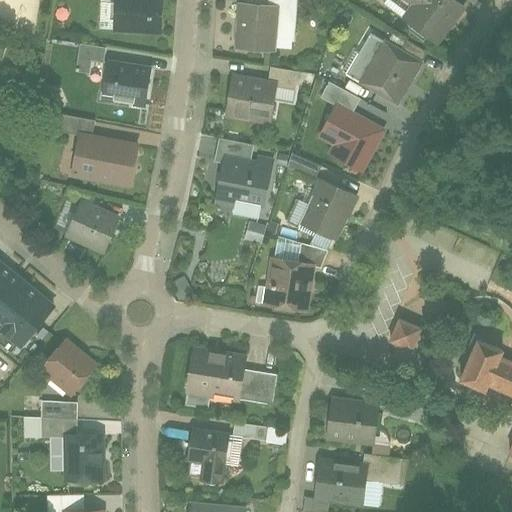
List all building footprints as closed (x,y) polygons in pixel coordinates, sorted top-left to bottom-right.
[(117,0),(115,31),(163,35),(165,0),(117,0)] [(403,18),(428,38),(458,2),(454,0),(413,0),(416,2),(403,18)] [(237,3),(235,52),(278,55),(280,5),(237,3)] [(363,85),(402,106),(426,62),(387,41),(363,85)] [(103,100),(148,108),(154,73),(110,65),(103,100)] [(230,119),(275,128),(283,86),(239,77),(230,119)] [(329,156),(363,173),(386,127),(353,111),(360,97),(328,81),(320,98),(333,104),(316,137),(334,146),(329,156)] [(75,180),(130,191),(139,146),(84,134),(75,180)] [(229,155),(220,209),(268,218),(279,158),(255,154),(254,159),(229,155)] [(322,180),(300,230),(334,245),(355,194),(322,180)] [(66,235),(107,254),(121,222),(81,203),(66,235)] [(249,222),(246,239),(262,243),(266,225),(249,222)] [(307,265),(273,260),(267,305),(300,310),(307,265)] [(0,327),(23,347),(55,308),(0,263),(0,327)] [(423,328),(405,317),(395,336),(413,347),(423,328)] [(511,391),(511,441),(511,444),(511,359),(501,355),(505,347),(475,334),(456,376),(483,388),(487,381),(511,391)] [(96,369),(63,340),(42,363),(75,393),(96,369)] [(194,344),(185,390),(240,400),(249,354),(194,344)] [(336,401),(333,441),(381,445),(385,405),(336,401)] [(96,481),(94,434),(78,435),(76,404),(41,405),(42,440),(62,439),(64,483),(96,481)] [(189,428),(187,458),(203,460),(201,482),(223,485),(228,432),(189,428)] [(319,464),(317,499),(365,503),(367,468),(319,464)] [(246,511),(247,506),(186,501),(185,511),(246,511)]
